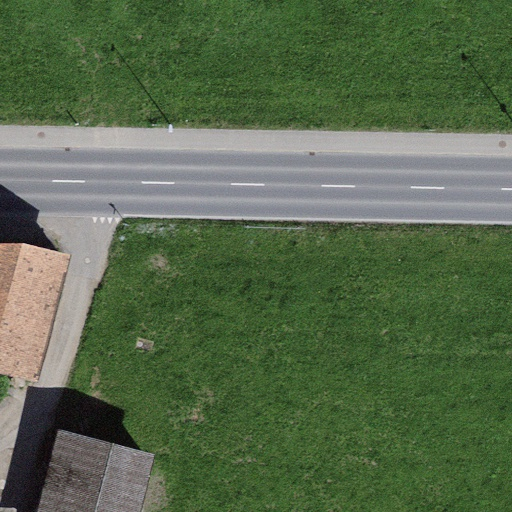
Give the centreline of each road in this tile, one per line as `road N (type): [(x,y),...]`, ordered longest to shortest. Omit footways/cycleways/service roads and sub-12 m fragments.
road 1 (secondary): [(104,182),(511,189)]
road 2 (residential): [(4,511),(104,182)]
